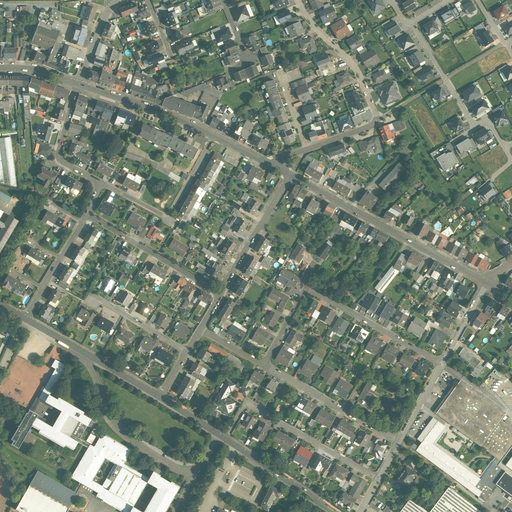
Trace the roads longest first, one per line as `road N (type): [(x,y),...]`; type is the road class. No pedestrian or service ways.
road 1 (residential): [(442,364),(306,288),(262,364)]
road 2 (residential): [(79,85),(157,111),(290,175)]
road 3 (residential): [(290,175),(486,282)]
road 4 (residential): [(378,479),(245,403),(224,439)]
road 5 (unclassified): [(160,396),(24,317)]
road 6 (residential): [(262,364),(398,442)]
road 7 (residential): [(86,214),(218,292)]
road 8 (residential): [(297,0),(359,73),(377,119)]
road 9 (residential): [(218,292),(290,175)]
road 10 (unclassified): [(331,511),(224,439)]
road 11 (residential): [(99,183),(57,154),(79,85)]
road 12 (residential): [(24,317),(86,214)]
